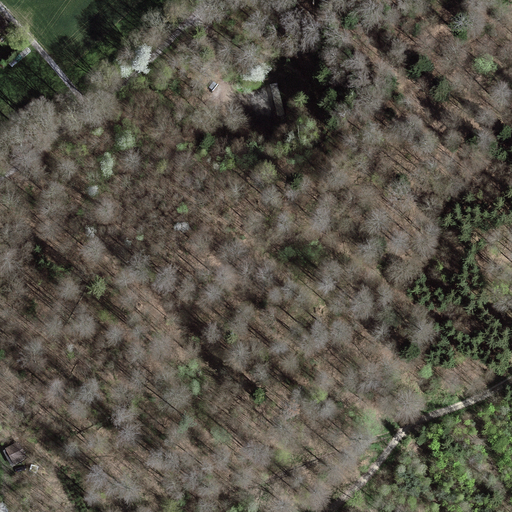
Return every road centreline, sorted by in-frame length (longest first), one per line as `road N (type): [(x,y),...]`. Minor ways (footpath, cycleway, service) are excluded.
road 1 (track): [(213,0),(169,44),(0,173)]
road 2 (track): [(174,511),(403,430)]
road 3 (track): [(511,378),(403,430),(328,511)]
road 4 (track): [(90,105),(0,7)]
